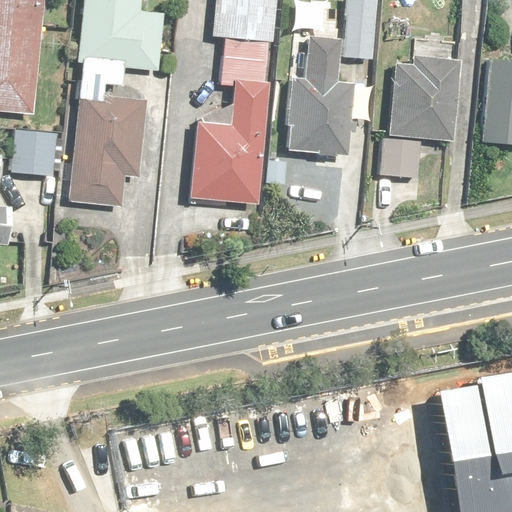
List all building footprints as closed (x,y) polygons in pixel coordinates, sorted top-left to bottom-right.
[(0,0),(0,134),(0,135),(12,10),(17,10),(17,0),(0,0)] [(128,34),(110,34),(112,0),(54,0),(48,83),(92,86),(126,89),(128,34)] [(246,0),(184,0),(182,61),(245,63),(246,0)] [(406,0),(429,16),(445,0),(406,0)] [(347,17),(313,16),(312,79),(345,79),(347,17)] [(511,37),(492,37),(490,70),(511,71),(511,37)] [(380,80),(361,79),(356,160),(345,159),(344,204),(379,205),(380,170),(418,173),(424,82),(417,82),(418,61),(381,59),(380,80)] [(316,104),(307,103),(308,63),(273,61),(271,102),(258,101),(255,174),(312,177),(316,104)] [(198,140),(164,137),(158,220),(225,226),(230,157),(234,107),(236,69),(189,66),(187,104),(199,105),(198,140)] [(497,84),(451,80),(444,164),(490,167),(497,84)] [(28,237),(27,270),(114,274),(124,108),(73,105),(71,124),(45,122),(38,226),(65,227),(64,239),(28,237)] [(23,155),(0,154),(0,196),(21,198),(23,155)] [(511,511),(511,378),(432,390),(450,511),(511,511)]
